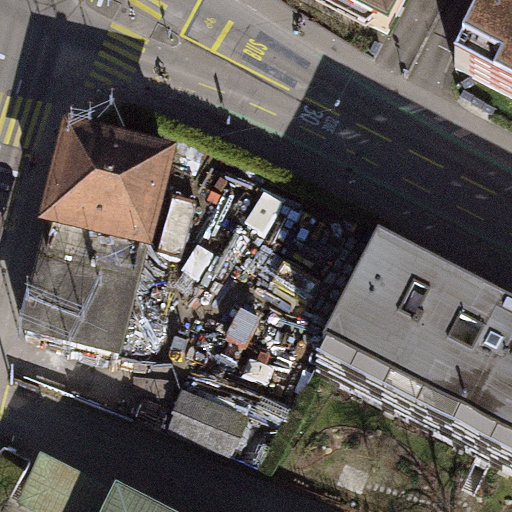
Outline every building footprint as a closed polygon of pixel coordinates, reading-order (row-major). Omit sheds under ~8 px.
[(321,0),(389,35),(406,0),(321,0)] [(511,0),(491,0),(456,70),(511,98),(511,0)] [(168,166),(71,142),(60,182),(48,231),(54,232),(146,255),(168,166)] [(146,255),(54,232),(26,338),(119,361),(146,255)] [(511,457),(511,322),(378,254),(324,360),(511,457)] [(247,427),(184,401),(170,436),(232,461),(247,427)] [(31,511),(53,511),(69,482),(43,468),(23,507),(31,511)] [(126,511),(69,482),(53,511),(126,511)]
